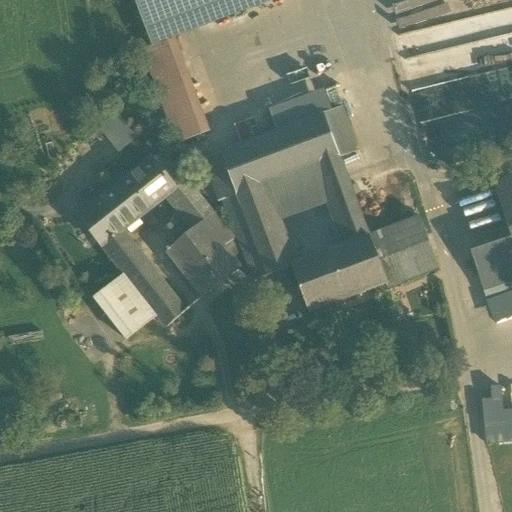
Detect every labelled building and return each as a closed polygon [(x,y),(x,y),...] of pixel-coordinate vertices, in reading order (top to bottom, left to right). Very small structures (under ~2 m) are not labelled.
[(134,0),(146,32),(233,0),(134,0)] [(233,0),(146,32),(152,46),(277,0),(233,0)] [(389,0),(401,33),(460,12),(455,0),(389,0)] [(429,50),(511,33),(511,8),(424,26),(429,50)] [(142,51),(177,145),(210,133),(175,38),(142,51)] [(403,58),(408,87),(434,83),(432,72),(449,70),(446,51),(403,58)] [(511,93),(511,66),(495,70),(500,92),(511,90),(511,93)] [(268,110),(277,133),(324,115),(332,112),(323,90),(268,110)] [(100,123),(121,150),(139,136),(117,109),(100,123)] [(340,157),(340,158),(358,151),(341,109),(332,112),(324,115),(340,157)] [(277,133),(220,154),(236,196),(261,187),(263,186),(319,164),(340,157),(324,115),(277,133)] [(162,154),(151,162),(176,192),(186,185),(162,154)] [(224,200),(236,196),(220,154),(205,160),(220,202),(224,200)] [(340,158),(340,157),(319,164),(326,181),(346,173),(340,158)] [(163,202),(176,192),(151,162),(115,190),(79,217),(104,247),(121,234),(163,202)] [(319,164),(263,186),(261,187),(275,224),(326,205),(323,198),(331,196),(326,181),(319,164)] [(326,181),(331,196),(352,188),(346,173),(326,181)] [(511,179),(494,185),(511,240),(511,179)] [(206,209),(186,185),(176,192),(163,202),(184,227),(188,224),(206,209)] [(261,187),(236,196),(266,278),(291,269),(290,264),(275,224),(261,187)] [(350,247),(371,239),(370,237),(352,188),(331,196),(335,205),(350,247)] [(255,282),(266,278),(236,196),(224,200),(255,282)] [(327,208),(335,205),(331,196),(323,198),(326,205),(327,208)] [(219,241),(225,248),(233,241),(206,209),(188,224),(184,227),(173,235),(180,244),(167,255),(181,273),(219,241)] [(420,218),(370,237),(371,239),(388,286),(387,286),(388,290),(439,270),(420,218)] [(104,247),(168,329),(186,314),(163,287),(121,234),(104,247)] [(291,269),(310,315),(387,286),(388,286),(371,239),(350,247),(298,266),(291,269)] [(511,282),(511,240),(471,254),(484,292),(500,286),(511,282)] [(241,269),(233,258),(225,248),(219,241),(181,273),(186,278),(203,300),(241,269)] [(238,254),(233,241),(225,248),(233,258),(238,254)] [(125,340),(153,318),(122,279),(94,301),(125,340)] [(511,282),(500,286),(503,296),(511,293),(511,282)] [(500,286),(484,292),(487,302),(503,296),(500,286)] [(189,320),(163,287),(125,317),(150,350),(189,320)] [(511,293),(503,296),(487,302),(495,324),(511,318),(511,293)] [(495,399),(483,399),(484,425),(511,424),(511,409),(506,409),(505,386),(495,387),(495,399)]
